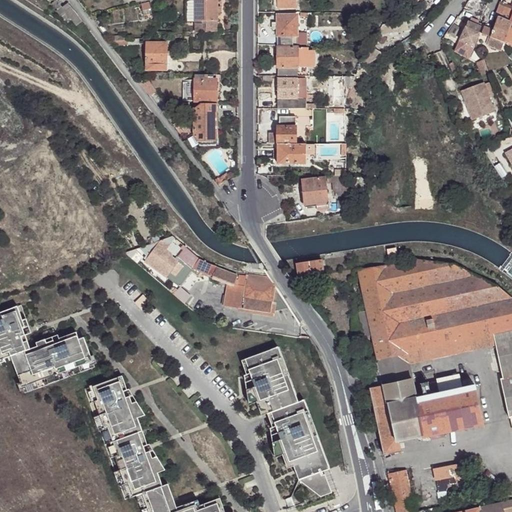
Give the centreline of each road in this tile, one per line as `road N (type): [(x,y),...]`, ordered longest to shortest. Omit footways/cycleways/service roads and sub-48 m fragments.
road 1 (residential): [(368,505),(330,350),(245,221)]
road 2 (residential): [(245,221),(70,0)]
road 3 (residential): [(245,221),(246,0)]
road 4 (unknown): [(362,473),(511,446)]
road 5 (track): [(0,65),(91,108),(115,138)]
